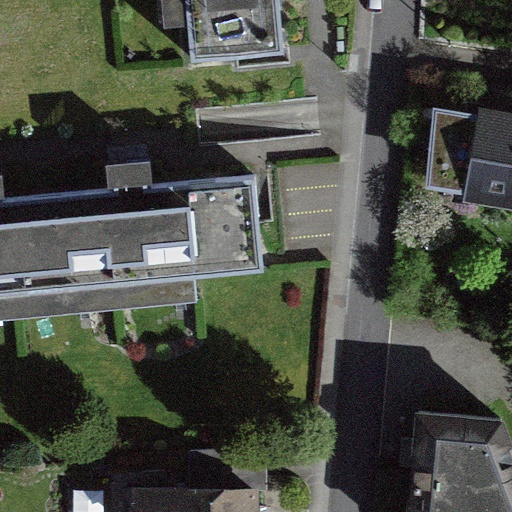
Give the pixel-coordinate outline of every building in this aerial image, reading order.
[(186,0),(192,56),(284,48),(279,0),(186,0)] [(432,180),(455,184),(454,189),(511,199),(511,116),(468,109),(467,115),(438,110),(432,180)] [(57,192),(65,284),(263,265),(255,173),(145,184),(145,179),(152,178),(150,156),(106,160),(108,182),(115,182),(116,186),(57,192)] [(0,290),(65,284),(57,192),(0,197),(0,192),(4,192),(2,170),(0,169),(0,290)] [(511,511),(511,448),(501,418),(419,410),(409,511),(511,511)] [(190,449),(190,487),(134,487),(134,511),(253,511),(254,487),(251,487),(251,477),(262,477),(262,445),(190,449)]
